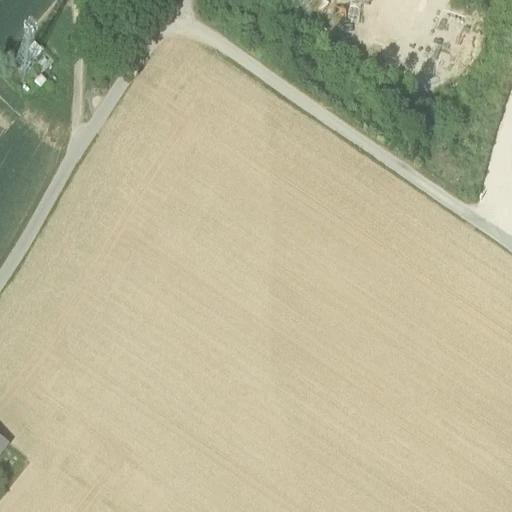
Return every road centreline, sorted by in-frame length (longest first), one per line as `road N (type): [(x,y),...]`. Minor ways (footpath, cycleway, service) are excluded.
road 1 (residential): [(0,283),(178,0)]
road 2 (track): [(74,0),(76,153)]
